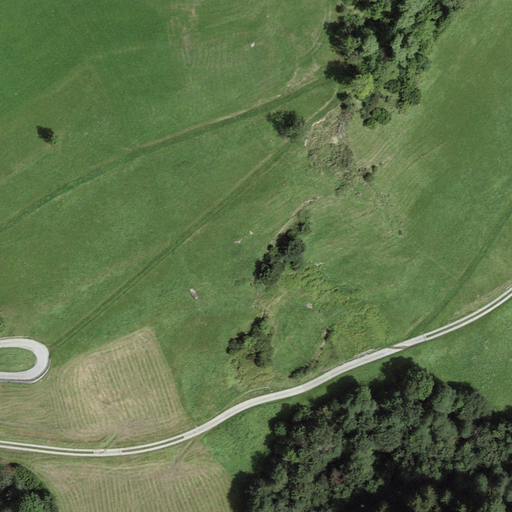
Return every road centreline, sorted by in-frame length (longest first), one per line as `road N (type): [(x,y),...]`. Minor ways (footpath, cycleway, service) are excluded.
road 1 (track): [(41,351),(339,110),(346,84),(327,74),(312,88),(139,149),(0,231)]
road 2 (unclassified): [(0,443),(101,453),(167,443),(455,325),(511,291)]
